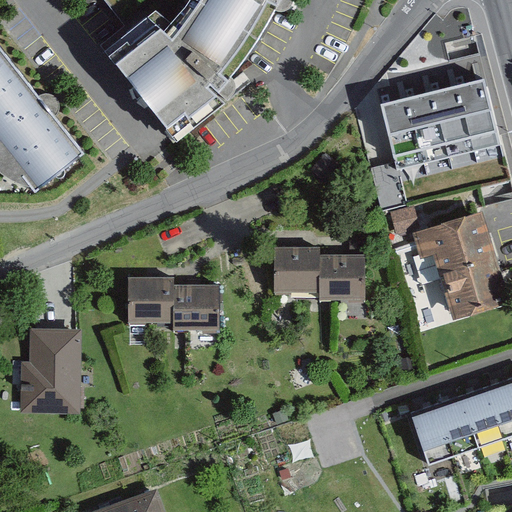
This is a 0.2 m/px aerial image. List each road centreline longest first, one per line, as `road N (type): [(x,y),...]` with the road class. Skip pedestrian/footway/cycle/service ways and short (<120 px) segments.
road 1 (residential): [(0,280),(272,155),(343,97),(427,0)]
road 2 (residential): [(44,0),(152,138)]
